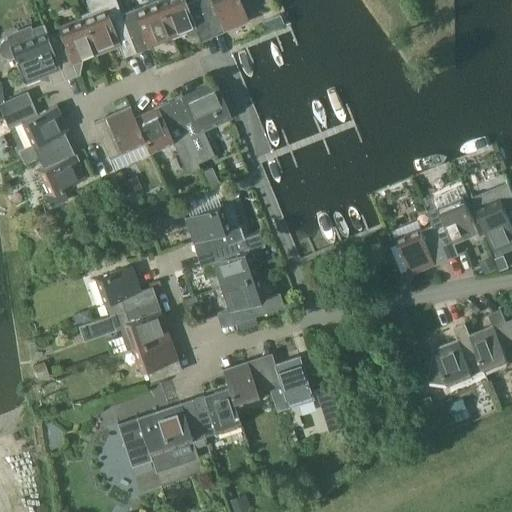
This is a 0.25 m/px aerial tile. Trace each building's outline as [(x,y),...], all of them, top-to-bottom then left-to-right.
[(115,0),(84,0),(92,18),(84,21),(96,51),(118,42),(123,55),(135,50),(122,15),(115,0)] [(131,7),(133,11),(122,15),(135,50),(171,36),(158,1),(157,0),(156,0),(157,1),(134,10),(132,6),(131,7)] [(199,38),(212,33),(198,0),(196,0),(186,4),(184,0),(159,0),(158,1),(171,36),(195,27),(199,38)] [(234,26),(249,20),(241,0),(198,0),(212,33),(212,35),(225,29),(224,28),(234,24),(234,26)] [(266,30),(283,23),(280,15),(263,22),(266,30)] [(84,21),(47,36),(64,78),(77,73),(72,60),(96,51),(84,21)] [(48,72),(52,83),(64,78),(47,36),(43,25),(3,40),(1,44),(0,47),(2,51),(5,54),(9,54),(13,53),(24,81),(48,72)] [(181,97),(169,102),(196,162),(214,154),(203,128),(230,116),(214,81),(204,85),(203,86),(204,87),(181,97)] [(199,168),(196,162),(169,102),(135,117),(146,142),(145,143),(149,154),(174,143),(188,173),(199,168)] [(32,144),(19,150),(24,162),(23,162),(24,163),(38,157),(68,143),(63,132),(67,130),(56,105),(22,121),(32,144)] [(94,123),(110,158),(145,143),(146,142),(135,117),(130,107),(94,123)] [(43,168),(37,170),(48,194),(46,195),(51,207),(68,199),(63,188),(84,178),(68,143),(38,157),(43,168)] [(202,174),(206,185),(217,180),(213,169),(202,174)] [(120,182),(126,195),(142,187),(136,174),(120,182)] [(482,220),(495,252),(511,245),(511,192),(507,181),(472,196),(482,220)] [(463,196),(427,212),(433,226),(446,258),(459,253),(454,242),(457,241),(478,232),(476,226),(463,196)] [(222,204),(184,217),(192,242),(212,236),(216,247),(217,247),(245,237),(241,225),(230,228),(222,204)] [(423,232),(398,242),(411,275),(412,275),(412,273),(446,258),(433,226),(422,230),(423,232)] [(389,230),(381,234),(379,234),(383,244),(384,244),(393,240),(389,230)] [(219,259),(212,261),(220,286),(257,273),(249,250),(264,245),(260,233),(245,237),(217,247),(220,255),(224,253),(225,257),(219,259)] [(500,270),(509,266),(504,254),(495,258),(500,270)] [(484,273),(497,268),(491,255),(479,260),(484,273)] [(110,314),(114,313),(144,303),(155,298),(150,286),(139,290),(130,265),(100,276),(108,301),(103,302),(107,314),(108,315),(110,314)] [(265,298),(257,273),(220,286),(225,301),(228,300),(231,309),(217,314),(222,327),(237,322),(253,317),(258,315),(254,302),(265,298)] [(192,292),(189,283),(181,285),(184,295),(192,292)] [(195,295),(183,299),(189,315),(201,310),(195,295)] [(153,312),(148,314),(144,303),(114,313),(127,349),(132,347),(162,336),(153,312)] [(82,322),(91,319),(86,308),(78,311),(78,312),(74,314),(77,323),(82,321),(82,322)] [(494,326),(471,335),(483,366),(482,366),(484,370),(509,360),(503,347),(511,342),(511,322),(510,319),(506,320),(502,309),(489,315),(494,326)] [(107,314),(77,325),(83,340),(115,329),(114,326),(110,314),(108,315),(107,314)] [(253,317),(237,322),(239,330),(255,325),(253,317)] [(434,356),(430,380),(447,383),(450,389),(451,389),(449,384),(484,370),(482,366),(483,366),(471,335),(466,324),(454,329),(458,340),(435,349),(434,348),(433,348),(434,350),(436,355),(434,356)] [(175,373),(162,336),(132,347),(141,372),(145,370),(150,382),(175,373)] [(273,360),(261,364),(269,389),(281,385),(289,407),(313,399),(299,355),(287,359),(289,367),(277,371),(273,360)] [(222,368),(221,368),(228,387),(233,402),(258,393),(269,389),(261,364),(259,357),(246,362),(248,368),(225,376),(222,368)] [(330,385),(315,390),(321,407),(336,403),(330,385)] [(207,405),(196,409),(203,431),(214,428),(215,429),(240,421),(233,402),(228,387),(204,396),(207,405)] [(426,413),(436,410),(430,394),(420,398),(426,413)] [(192,437),(191,436),(203,431),(196,409),(192,399),(141,417),(117,425),(131,465),(151,459),(148,452),(192,437)] [(421,432),(431,429),(427,415),(416,418),(421,432)] [(233,511),(245,511),(250,511),(245,494),(229,499),(233,511)]
